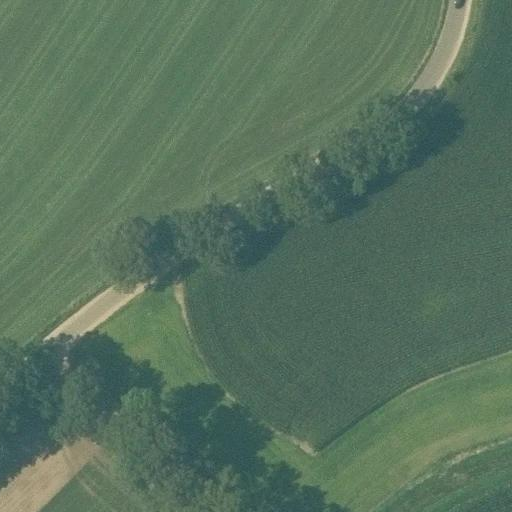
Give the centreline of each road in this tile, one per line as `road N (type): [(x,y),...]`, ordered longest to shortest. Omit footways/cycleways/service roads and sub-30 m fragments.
road 1 (unclassified): [(0,396),(43,354),(182,254),(386,130),(440,69),(462,0)]
road 2 (track): [(43,354),(232,511)]
